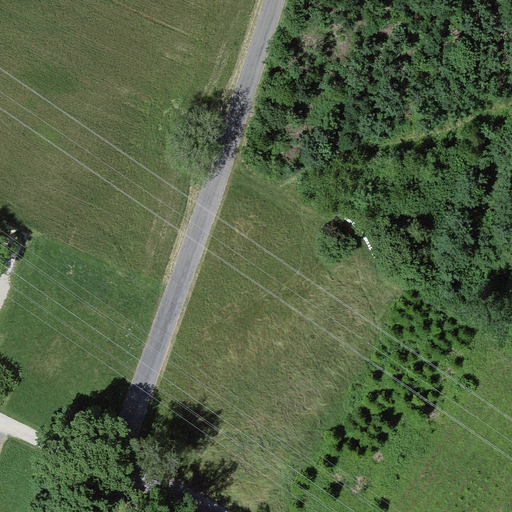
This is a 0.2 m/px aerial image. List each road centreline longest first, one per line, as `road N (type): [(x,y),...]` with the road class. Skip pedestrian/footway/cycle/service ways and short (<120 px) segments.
road 1 (residential): [(270,0),(99,511)]
road 2 (unknown): [(114,470),(0,420)]
